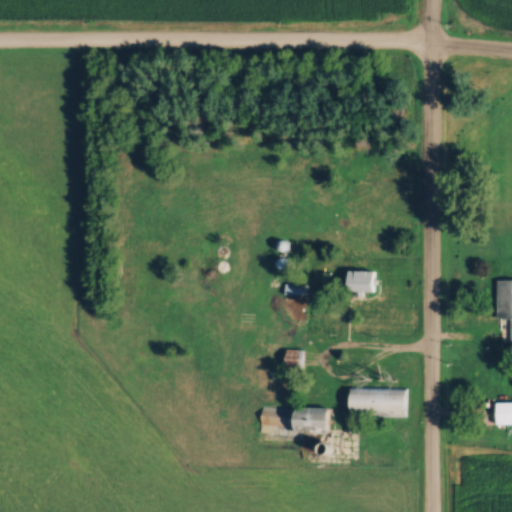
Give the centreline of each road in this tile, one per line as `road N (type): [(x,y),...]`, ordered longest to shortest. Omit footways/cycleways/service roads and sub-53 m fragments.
road 1 (residential): [(0,41),(511,51)]
road 2 (residential): [(427,0),(428,511)]
